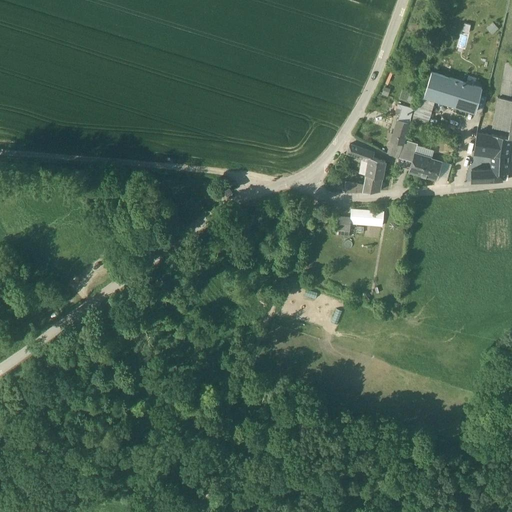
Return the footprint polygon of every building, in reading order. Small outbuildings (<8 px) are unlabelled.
[(494,21),(486,27),(491,34),(499,28),(494,21)] [(511,62),(506,62),(503,80),(511,80),(511,62)] [(435,100),(456,107),(464,82),(431,71),(423,97),(435,100)] [(511,80),(503,80),(500,97),(511,99),(511,80)] [(482,88),(464,82),(456,107),(475,113),(482,88)] [(435,100),(423,97),(420,107),(416,106),(412,121),(427,126),(435,100)] [(511,99),(500,97),(497,97),(492,127),(496,128),(495,135),(511,138),(511,137),(511,99)] [(399,113),(393,134),(394,134),(391,140),(402,144),(413,108),(402,105),(399,113)] [(491,134),(477,132),(474,152),(492,154),(495,135),(491,134)] [(511,138),(495,135),(492,154),(508,155),(511,138)] [(417,143),(405,139),(400,153),(413,156),(414,152),(415,152),(417,143)] [(402,144),(391,140),(387,154),(398,157),(402,144)] [(374,153),(350,145),(347,153),(368,161),(371,162),(372,158),(374,153)] [(415,152),(414,152),(413,156),(408,171),(426,177),(431,159),(424,157),(425,155),(415,152)] [(508,155),(492,154),(491,169),(494,169),(494,180),(507,178),(508,155)] [(385,162),(372,158),(371,162),(368,161),(366,175),(382,177),(385,162)] [(442,161),(432,158),(431,159),(426,177),(436,180),(439,171),(442,161)] [(452,164),(442,161),(439,171),(449,174),(452,164)] [(491,169),(471,170),(471,182),(494,180),(494,169),(491,169)] [(382,177),(366,175),(364,186),(363,192),(379,191),(382,177)] [(364,186),(345,182),(345,193),(363,192),(364,186)] [(384,211),(351,209),(351,216),(383,218),(384,211)] [(351,217),(338,216),(337,229),(350,230),(351,223),(350,223),(351,217)] [(383,218),(351,216),(351,217),(350,223),(351,223),(382,225),(383,218)] [(17,501),(14,511),(40,511),(42,505),(17,501)]
